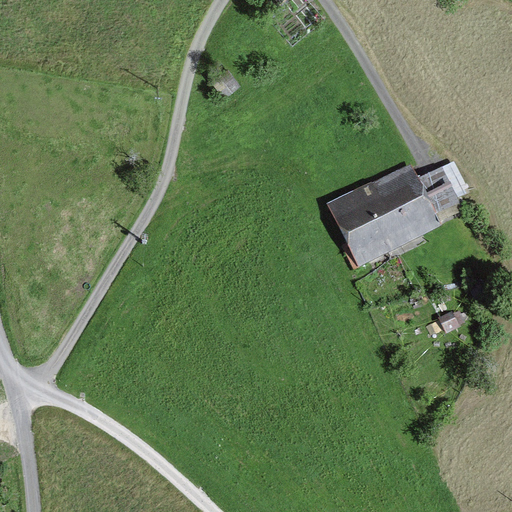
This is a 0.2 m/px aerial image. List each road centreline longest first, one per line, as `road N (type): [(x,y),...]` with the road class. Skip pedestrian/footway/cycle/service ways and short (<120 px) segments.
road 1 (unclassified): [(10,378),(110,425),(214,511)]
road 2 (unclassified): [(33,511),(10,378)]
